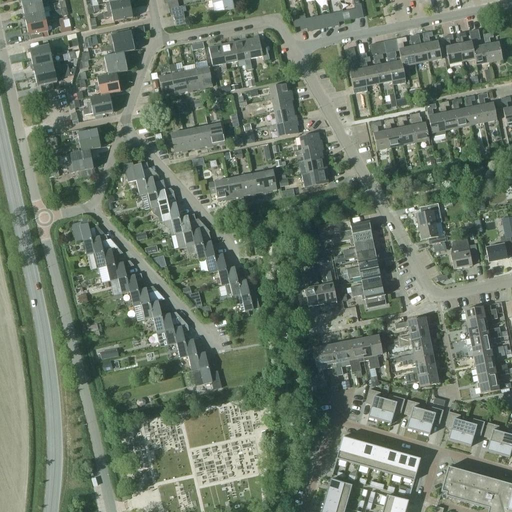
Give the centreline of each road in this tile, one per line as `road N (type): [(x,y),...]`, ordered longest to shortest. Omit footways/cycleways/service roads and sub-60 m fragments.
road 1 (primary): [(49,511),(51,395),(0,132)]
road 2 (unclassified): [(111,511),(39,219)]
road 3 (residential): [(427,288),(293,50)]
road 4 (residential): [(293,50),(511,7)]
road 5 (residential): [(213,346),(88,208)]
road 6 (unclassified): [(39,219),(0,41)]
road 7 (residential): [(238,254),(121,125)]
road 8 (residential): [(159,43),(269,22),(293,50)]
